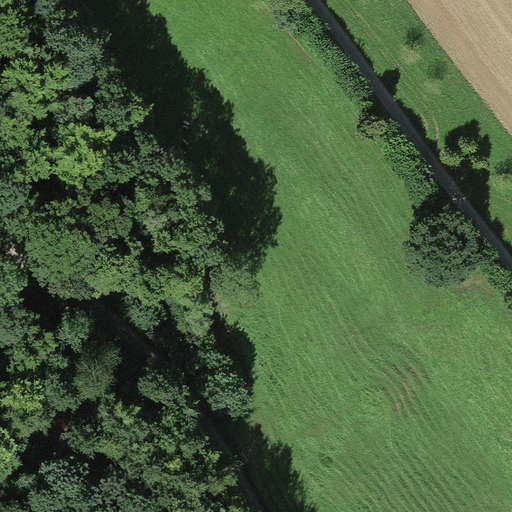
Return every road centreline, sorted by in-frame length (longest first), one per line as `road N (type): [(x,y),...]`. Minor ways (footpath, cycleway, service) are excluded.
road 1 (track): [(0,237),(87,299),(169,374),(255,511)]
road 2 (track): [(303,0),(511,272)]
